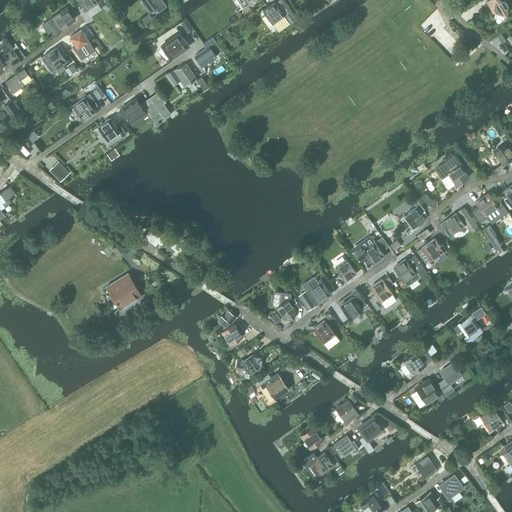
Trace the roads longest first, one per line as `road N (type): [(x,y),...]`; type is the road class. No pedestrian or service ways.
road 1 (track): [(257,511),(186,401),(173,364),(52,441),(0,376)]
road 2 (residential): [(281,337),(26,167)]
road 3 (residential): [(26,167),(193,49)]
road 4 (residential): [(281,337),(393,258)]
road 5 (residential): [(380,403),(491,328)]
